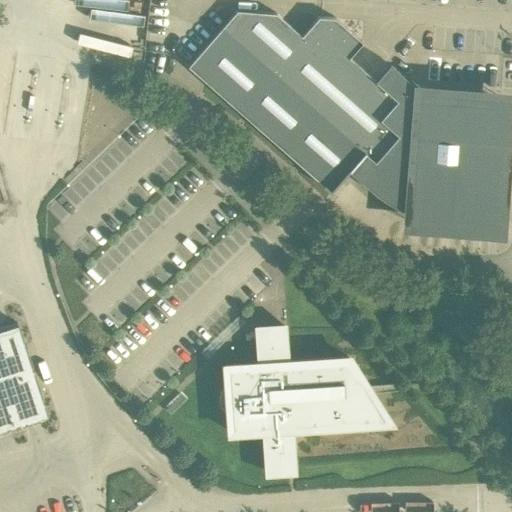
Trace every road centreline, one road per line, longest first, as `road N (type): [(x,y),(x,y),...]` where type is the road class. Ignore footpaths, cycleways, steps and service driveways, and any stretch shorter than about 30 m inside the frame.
road 1 (unknown): [(39,188),(88,83),(54,38)]
road 2 (unknown): [(21,17),(25,101),(3,173)]
road 3 (unknown): [(39,188),(54,38)]
